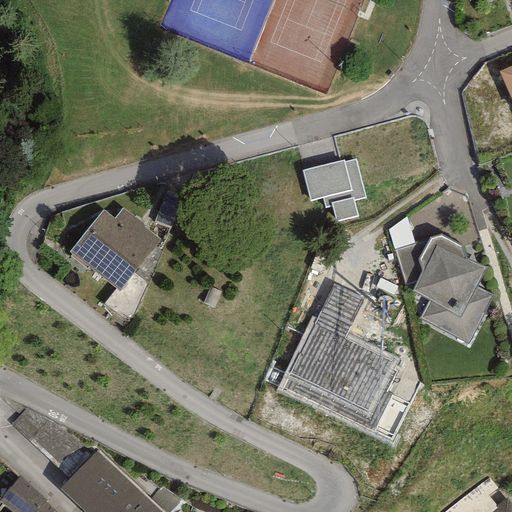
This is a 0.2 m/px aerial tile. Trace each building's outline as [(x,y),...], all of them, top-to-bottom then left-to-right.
[(511,66),(498,72),(511,103),(511,66)] [(362,198),(353,160),(341,163),(341,161),(300,171),(307,200),(320,197),(323,207),(329,205),(333,221),(354,215),(350,201),(362,198)] [(103,210),(69,252),(118,292),(160,240),(144,228),(145,226),(122,209),(113,219),(103,210)] [(460,246),(440,235),(430,238),(419,259),(423,270),(413,290),(429,300),(419,318),(468,343),(492,294),(476,286),(485,267),(465,258),(460,246)] [(347,335),(364,301),(334,287),(317,322),(311,319),(275,393),(391,448),(411,405),(385,393),(401,361),(347,335)] [(160,511),(96,452),(59,489),(83,511),(160,511)] [(55,511),(45,501),(46,501),(19,476),(0,499),(0,503),(11,511),(55,511)] [(511,511),(511,505),(506,497),(494,507),(497,510),(493,511),(511,511)]
